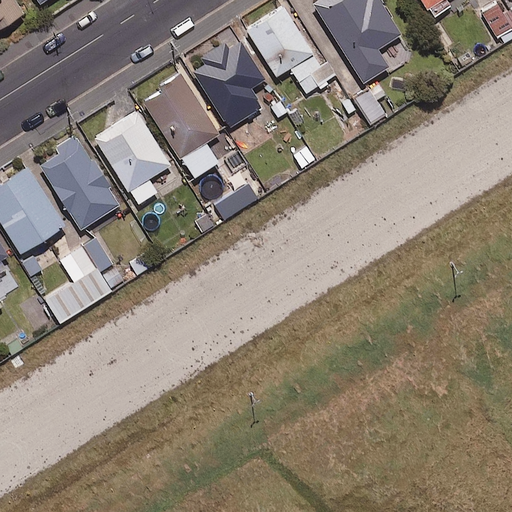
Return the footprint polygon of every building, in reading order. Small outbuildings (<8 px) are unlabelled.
[(0,0),(0,28),(23,14),(14,0),(0,0)] [(316,0),(313,2),(363,84),(389,68),(377,49),(401,35),(380,0),(316,0)] [(421,0),(433,18),(449,8),(444,0),(421,0)] [(511,29),(496,2),(480,10),(496,37),(511,29)] [(319,65),(283,6),(246,29),(276,77),(290,68),(306,94),(335,76),(326,61),(319,65)] [(265,80),(237,37),(189,67),(229,129),(262,107),(251,89),(265,80)] [(219,134),(181,76),(142,102),(193,179),(218,162),(205,143),(219,134)] [(384,93),(376,83),(354,102),(372,124),(385,113),(375,100),(384,93)] [(170,166),(135,111),(94,138),(137,205),(157,192),(148,180),(170,166)] [(120,206),(78,135),(55,149),(58,154),(39,166),(78,231),(120,206)] [(64,227),(27,169),(0,186),(0,222),(21,255),(64,227)] [(125,283),(96,237),(59,261),(72,281),(44,299),(60,324),(111,292),(125,283)] [(0,262),(8,257),(0,244),(0,262)] [(143,251),(128,261),(138,276),(153,266),(143,251)] [(33,253),(21,260),(31,277),(43,270),(33,253)]
